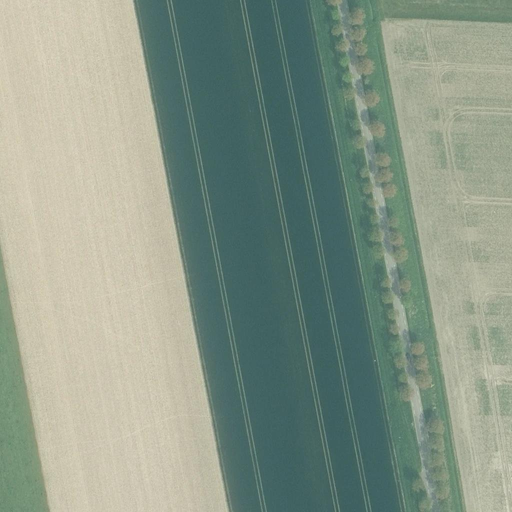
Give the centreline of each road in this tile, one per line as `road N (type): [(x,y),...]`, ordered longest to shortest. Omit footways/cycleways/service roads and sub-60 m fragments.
road 1 (track): [(426,511),(322,0)]
road 2 (tertiary): [(341,0),(435,511)]
